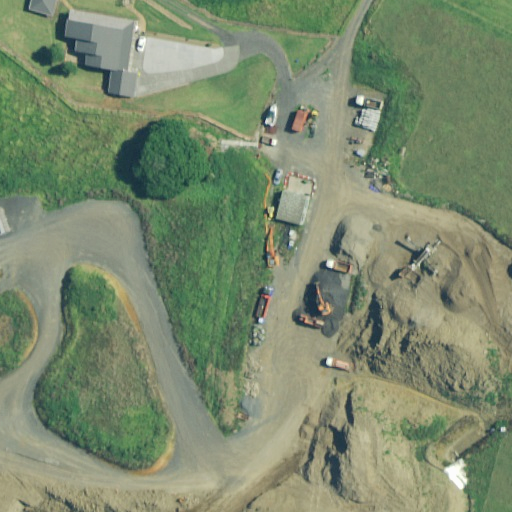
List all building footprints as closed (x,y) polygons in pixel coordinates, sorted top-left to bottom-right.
[(57,0),(31,0),(30,8),(53,15),(57,0)] [(108,70),(104,92),(132,97),(137,71),(128,69),(137,20),(69,8),(64,37),(74,39),(72,52),(84,54),(82,65),(108,70)] [(339,167),(312,154),(308,161),(336,174),(339,167)] [(356,174),(344,169),(340,177),(352,183),(356,174)] [(366,212),(281,190),(274,218),(359,240),(366,212)]
